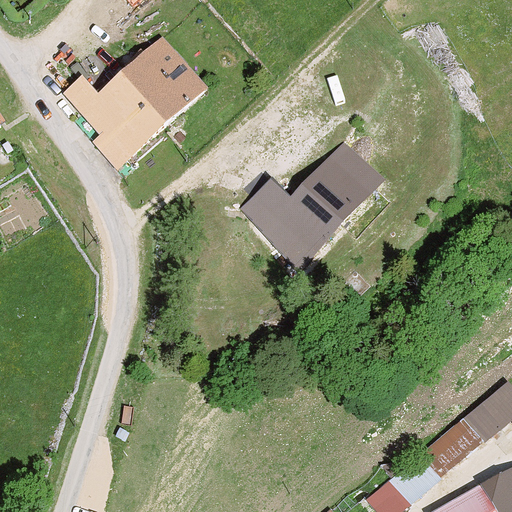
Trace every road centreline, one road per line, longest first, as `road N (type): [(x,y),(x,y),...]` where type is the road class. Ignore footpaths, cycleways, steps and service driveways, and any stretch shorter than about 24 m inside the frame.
road 1 (unclassified): [(0,45),(90,170),(120,231),(121,314),(60,511)]
road 2 (track): [(369,0),(120,231)]
